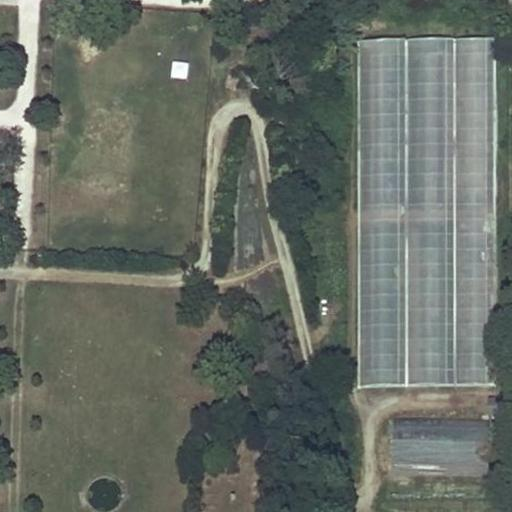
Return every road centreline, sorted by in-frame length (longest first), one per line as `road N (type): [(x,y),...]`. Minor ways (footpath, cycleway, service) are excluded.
road 1 (track): [(353,511),(257,120),(248,111),(234,111),(222,127),(199,269),(170,279),(0,271)]
road 2 (track): [(15,511),(25,272)]
